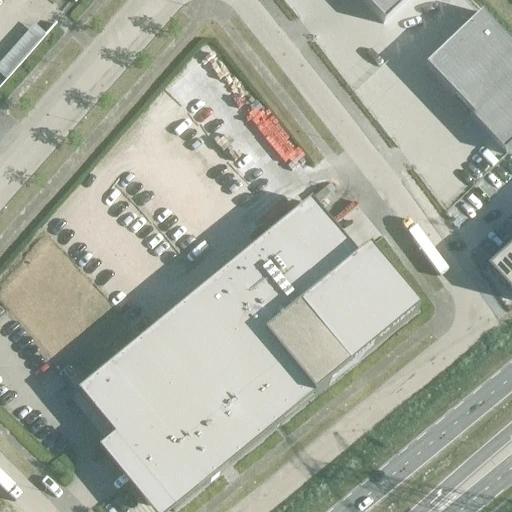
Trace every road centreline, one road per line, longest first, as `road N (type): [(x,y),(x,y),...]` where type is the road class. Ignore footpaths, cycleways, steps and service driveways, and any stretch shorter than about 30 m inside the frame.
road 1 (unclassified): [(248,511),(482,319),(240,0)]
road 2 (unclassified): [(0,202),(178,0)]
road 3 (secondary): [(511,376),(346,511)]
road 4 (unclassified): [(142,0),(0,158)]
road 5 (secondary): [(416,511),(511,429)]
